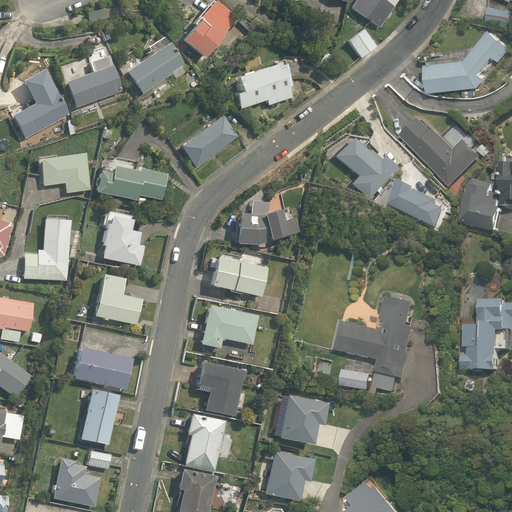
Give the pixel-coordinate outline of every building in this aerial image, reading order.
[(353,0),(349,7),(378,29),(398,0),(353,0)] [(208,2),(179,43),(204,60),(233,20),(208,2)] [(511,13),(511,6),(487,4),(486,21),(511,23),(511,13)] [(361,30),(346,42),(359,58),(374,46),(361,30)] [(464,60),(426,64),(429,91),(478,87),(485,78),(479,73),(493,56),(500,61),(511,48),(488,30),(464,60)] [(138,96),(169,76),(172,81),(184,73),(181,68),(166,45),(123,73),(138,96)] [(90,73),(63,82),(73,109),(120,92),(108,57),(105,58),(101,49),(83,56),(90,73)] [(246,107),(263,101),(265,107),(289,99),(287,93),(291,92),(281,63),(234,78),(239,92),(233,94),(238,110),(246,107)] [(9,116),(22,140),(66,118),(53,93),(9,116)] [(219,116),(177,147),(193,169),(235,139),(219,116)] [(419,118),(400,136),(450,186),(481,156),(464,139),(454,149),(435,129),(432,131),(419,118)] [(37,158),(40,188),(63,185),(64,195),(88,192),(83,153),(37,158)] [(92,191),(145,203),(145,199),(160,202),(166,174),(98,160),(92,191)] [(501,195),(501,205),(511,205),(511,162),(502,163),(502,173),(500,173),(500,178),(501,178),(501,191),(499,191),(499,195),(501,195)] [(496,231),(501,208),(497,206),(499,199),(494,198),(496,192),(491,191),(493,183),(470,177),(459,222),(496,231)] [(415,187),(399,179),(389,204),(437,228),(445,208),(435,204),(437,199),(415,189),(415,187)] [(230,208),(233,212),(232,243),(255,244),(255,246),(266,247),(265,242),(285,237),(285,234),(297,232),(293,216),(288,217),(286,211),(279,213),(278,207),(265,211),(265,201),(245,199),(244,210),(238,203),(230,208)] [(129,231),(131,219),(108,216),(107,224),(104,223),(100,260),(142,265),(144,246),(137,245),(138,233),(129,231)] [(0,218),(0,257),(2,257),(13,222),(0,218)] [(35,254),(21,253),(20,279),(65,282),(68,220),(42,219),(41,250),(35,249),(35,254)] [(206,285),(259,296),(264,267),(212,255),(211,257),(210,257),(207,267),(209,267),(206,285)] [(118,296),(122,279),(100,275),(92,317),(135,325),(140,300),(118,296)] [(372,387),(394,392),(397,377),(404,379),(411,352),(408,351),(414,326),(407,325),(408,322),(412,323),(413,319),(409,318),(413,302),(386,296),(379,324),(384,325),(383,328),(378,327),(378,329),(342,321),(335,350),(378,360),(372,387)] [(0,340),(17,343),(19,331),(27,332),(27,331),(31,302),(0,298),(0,340)] [(478,325),(464,324),(464,347),(468,347),(468,355),(463,355),(462,370),(498,370),(498,350),(510,350),(510,329),(511,329),(511,302),(505,303),(505,299),(479,299),(478,325)] [(220,307),(204,304),(196,343),(217,348),(219,338),(250,345),(257,315),(229,309),(230,308),(220,306),(220,307)] [(41,332),(29,331),(29,343),(40,344),(41,332)] [(77,348),(70,379),(124,392),(131,361),(77,348)] [(0,390),(11,400),(29,377),(0,354),(0,390)] [(242,370),(197,361),(192,384),(194,384),(193,389),(204,391),(201,409),(232,416),(239,379),(240,379),(242,370)] [(114,397),(88,391),(77,439),(104,445),(114,397)] [(322,402),(284,395),(276,437),(308,443),(312,423),(318,424),(322,402)] [(0,437),(20,440),(23,415),(0,412),(0,437)] [(222,420),(186,412),(182,433),(186,434),(180,465),(212,471),(222,420)] [(88,449),(85,465),(58,459),(49,499),(92,508),(99,477),(100,470),(105,471),(109,454),(88,449)] [(308,458),(270,450),(262,493),(294,500),(298,479),(303,480),(308,458)] [(3,483),(9,484),(11,463),(0,461),(0,511),(5,511),(8,495),(2,494),(3,483)] [(205,511),(213,475),(177,467),(173,488),(178,489),(173,511),(205,511)] [(398,511),(377,486),(373,488),(367,481),(347,498),(349,502),(347,503),(351,507),(345,511),(398,511)]
